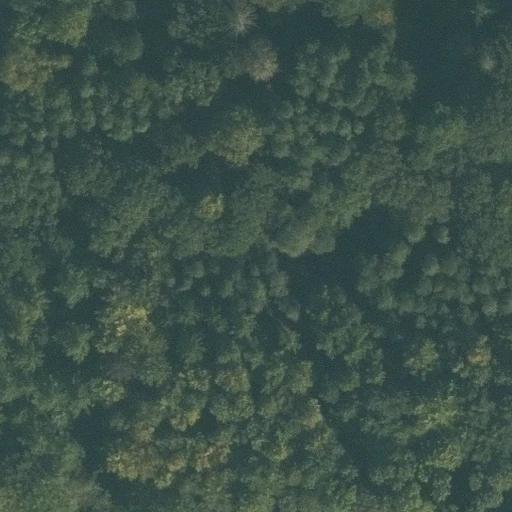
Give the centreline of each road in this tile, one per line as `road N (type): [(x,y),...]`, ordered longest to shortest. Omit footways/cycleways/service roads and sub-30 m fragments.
road 1 (track): [(115,511),(66,115),(63,1)]
road 2 (track): [(66,115),(157,108),(239,80),(288,81),(404,121),(511,128)]
